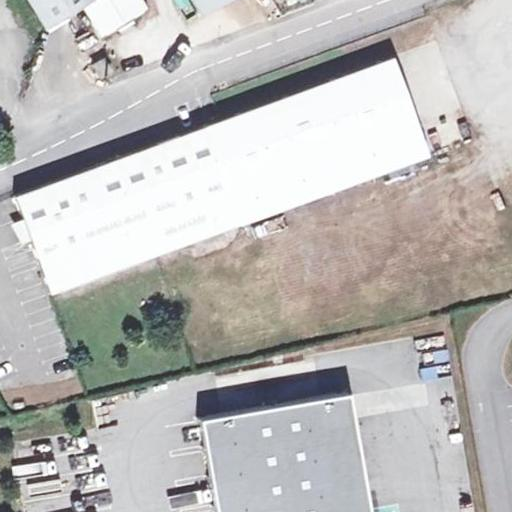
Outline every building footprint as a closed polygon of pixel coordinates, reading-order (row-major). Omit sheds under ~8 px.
[(27,0),(45,28),(79,7),(99,37),(146,9),(140,0),(27,0)] [(220,0),(191,0),(200,13),(220,0)] [(102,58),(96,62),(104,75),(110,71),(102,58)] [(389,58),(201,126),(237,223),(424,155),(389,58)] [(96,62),(90,67),(98,79),(104,75),(96,62)] [(201,126),(12,194),(47,292),(237,223),(201,126)] [(363,511),(344,394),(199,419),(213,511),(363,511)]
